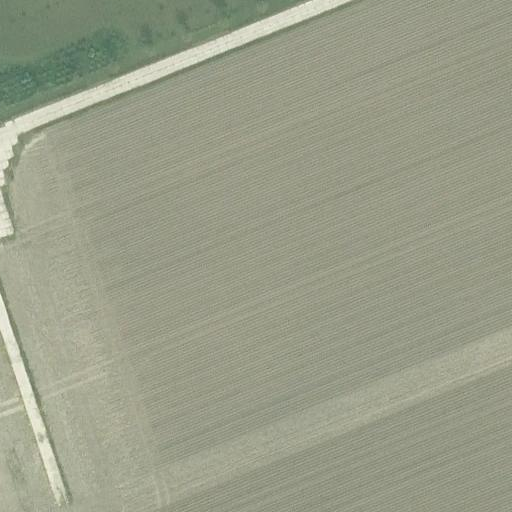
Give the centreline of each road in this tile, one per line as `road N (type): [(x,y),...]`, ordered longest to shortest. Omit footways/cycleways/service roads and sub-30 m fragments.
road 1 (unknown): [(0,141),(353,0)]
road 2 (track): [(61,499),(0,313)]
